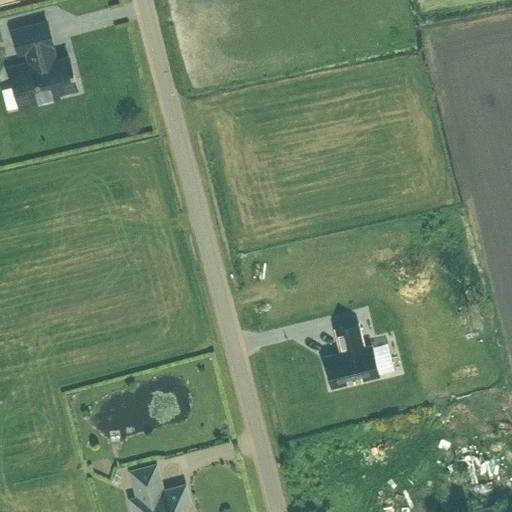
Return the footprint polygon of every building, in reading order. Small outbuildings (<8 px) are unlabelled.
[(27,103),(59,95),(77,90),(76,86),(68,56),(56,60),(56,56),(54,56),(51,44),(52,44),(47,21),(12,30),(18,53),(26,51),(29,63),(9,68),(14,87),(19,105),(27,103)] [(340,351),(324,355),(332,386),(378,375),(371,344),(364,345),(358,322),(335,328),(340,351)] [(184,511),(182,505),(191,502),(186,485),(163,490),(157,464),(132,471),(139,497),(132,499),(135,511),(184,511)] [(511,511),(509,501),(469,509),(469,511),(511,511)] [(402,511),(419,511),(415,503),(402,511)]
